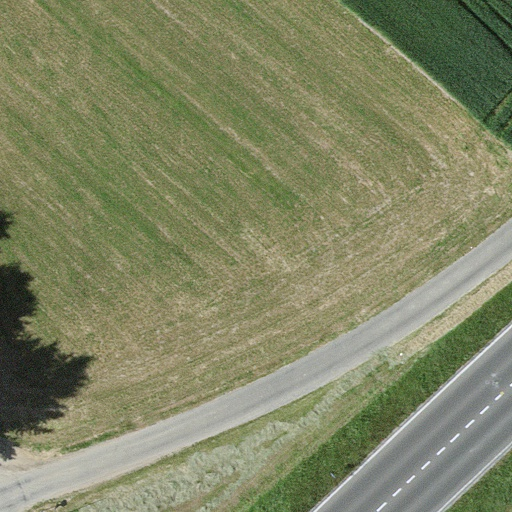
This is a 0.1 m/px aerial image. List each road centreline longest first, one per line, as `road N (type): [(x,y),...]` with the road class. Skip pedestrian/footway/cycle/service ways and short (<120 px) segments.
road 1 (tertiary): [(511,237),(279,387),(0,504)]
road 2 (primary): [(378,511),(511,390)]
